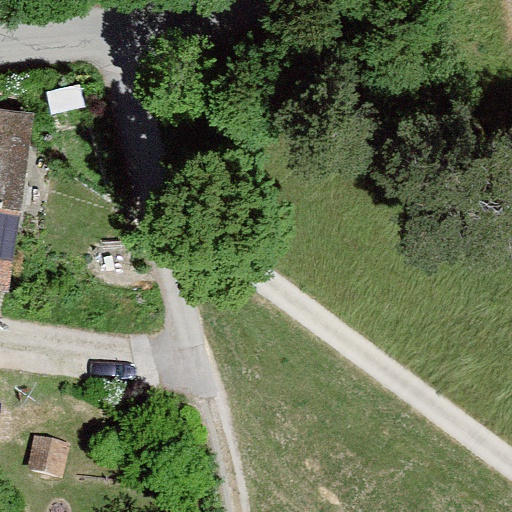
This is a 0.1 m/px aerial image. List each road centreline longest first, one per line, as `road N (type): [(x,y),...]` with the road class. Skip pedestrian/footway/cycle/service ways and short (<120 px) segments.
road 1 (track): [(239,511),(163,203),(109,30)]
road 2 (unclassified): [(511,465),(163,203)]
road 3 (unclassified): [(230,0),(109,30),(0,41)]
